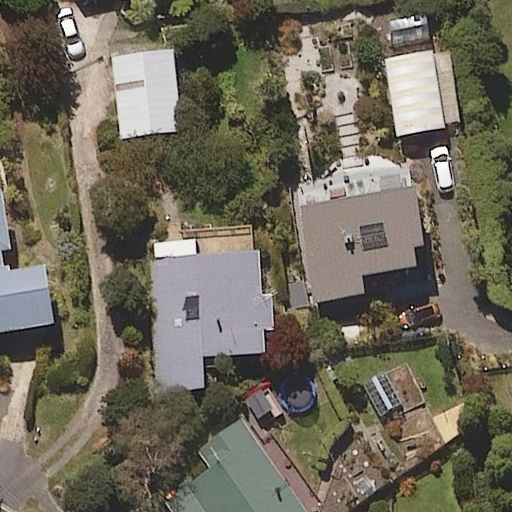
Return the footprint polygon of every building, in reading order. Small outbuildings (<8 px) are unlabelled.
[(461,134),(450,57),(387,66),(398,142),(461,134)] [(180,139),(176,60),(117,63),(121,142),(180,139)] [(357,76),(319,79),(322,115),(360,112),(357,76)] [(425,278),(417,206),(381,210),(377,177),(300,186),(314,308),(365,302),(363,285),(425,278)] [(14,276),(0,180),(0,341),(55,333),(46,271),(14,276)] [(201,265),(200,249),(153,250),(156,395),(205,395),(204,362),(265,361),(264,264),(201,265)] [(299,511),(247,428),(201,457),(213,475),(166,504),(171,511),(299,511)]
